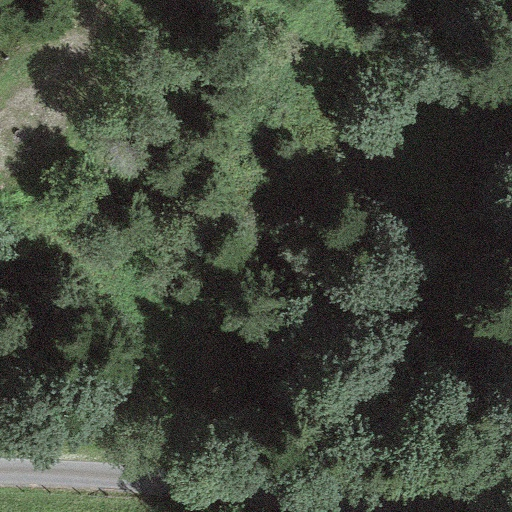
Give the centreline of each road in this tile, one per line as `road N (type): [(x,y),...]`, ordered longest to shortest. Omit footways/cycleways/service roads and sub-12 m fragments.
road 1 (track): [(511,456),(462,480),(401,495),(306,497),(144,476),(0,472)]
road 2 (track): [(148,0),(0,145)]
